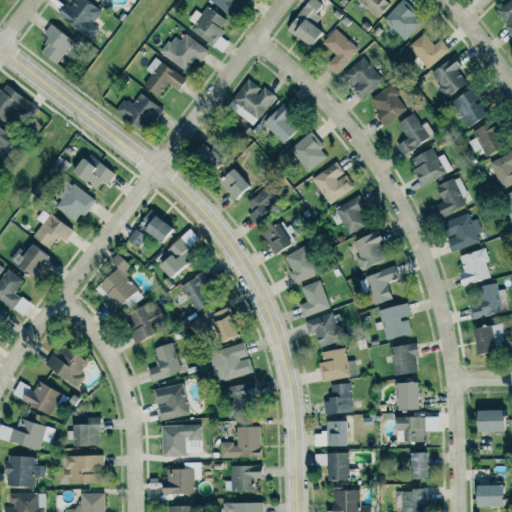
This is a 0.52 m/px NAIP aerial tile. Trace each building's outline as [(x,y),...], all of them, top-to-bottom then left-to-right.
[(73,0),(68,7),(63,4),(55,15),(89,39),(97,28),(90,24),(100,10),(86,0),(73,0)] [(210,0),(231,17),(245,0),(210,0)] [(307,0),(285,29),(309,47),(321,32),(313,26),(320,16),(316,13),(322,5),(316,0),(307,0)] [(385,0),(357,0),(377,18),(390,4),(385,0)] [(423,20),(402,0),(400,0),(383,19),(404,40),(423,20)] [(511,36),(511,35),(511,0),(508,0),(494,9),(511,36)] [(188,31),(213,45),(227,19),(205,7),(202,13),(194,9),(189,20),(193,22),(188,31)] [(47,38),(38,54),(56,64),(71,38),(47,24),(41,35),(47,38)] [(326,64),(336,73),(358,49),(335,28),(321,43),(335,55),(326,64)] [(208,51),(185,33),(179,40),(172,35),(159,52),(185,72),(194,61),(198,64),(208,51)] [(440,39),(432,45),(424,33),(408,45),(425,68),(449,51),(440,39)] [(167,83),(176,90),(185,80),(155,56),(145,69),(150,74),(142,85),(157,96),(167,83)] [(353,87),(354,86),(365,97),(384,79),(362,56),(342,75),(353,87)] [(429,72),(439,86),(436,87),(444,99),(465,84),(457,72),(461,69),(452,56),(429,72)] [(275,95),(264,87),(262,90),(247,79),(227,105),(253,125),(275,95)] [(37,105),(1,85),(0,86),(0,116),(14,125),(16,120),(25,125),(37,105)] [(406,110),(390,85),(368,99),(384,124),(406,110)] [(486,114),(470,88),(450,101),(466,127),(486,114)] [(114,111),(143,132),(160,108),(140,93),(131,104),(123,98),(114,111)] [(282,143),(296,130),(283,116),(289,111),(283,104),(263,122),(282,143)] [(397,123),(407,138),(396,144),(403,155),(429,138),(413,112),(397,123)] [(472,130),(475,138),(469,140),(477,157),(503,146),(492,121),(472,130)] [(0,146),(8,133),(0,128),(0,146)] [(323,146),(311,131),(289,149),(308,171),(326,156),(320,149),(323,146)] [(219,159),(201,142),(190,153),(209,170),(219,159)] [(443,153),(436,157),(431,147),(407,160),(421,186),(452,169),(443,153)] [(511,151),(489,161),(500,189),(511,183),(511,151)] [(98,191),(112,172),(97,162),(93,168),(80,159),(70,172),(98,191)] [(311,178),(328,204),(354,187),(345,173),(344,173),(336,161),(311,178)] [(217,181),(234,200),(249,186),(232,168),(217,181)] [(461,194),(466,192),(458,175),(435,186),(442,202),(430,207),(436,219),(466,206),(461,194)] [(78,222),(93,198),(64,180),(55,195),(60,198),(54,208),(78,222)] [(252,223),(278,209),(266,189),(245,201),(251,212),(247,214),(252,223)] [(511,221),(511,220),(511,189),(503,192),(511,221)] [(343,222),(347,233),(364,227),(358,211),(363,209),(359,198),(329,209),(335,225),(343,222)] [(34,218),(41,223),(31,236),(46,248),(54,236),(62,242),(71,231),(42,209),(34,218)] [(127,241),(137,248),(146,233),(162,244),(173,227),(146,210),(127,241)] [(451,251),(479,243),(476,233),(483,231),(478,218),(470,220),(468,213),(440,222),(445,238),(447,238),(451,251)] [(274,255),(296,241),(282,219),(260,233),(274,255)] [(359,257),(356,258),(361,270),(388,258),(375,231),(352,241),(359,257)] [(157,265),(168,278),(188,262),(182,254),(189,248),(179,238),(166,249),(170,254),(157,265)] [(30,278),(46,257),(30,244),(13,266),(30,278)] [(317,272),(303,246),(283,256),(290,270),(287,272),(294,285),(317,272)] [(490,278),(486,262),(489,261),(485,248),(459,255),(464,272),(458,274),(461,286),(490,278)] [(113,311),(124,302),(129,307),(142,296),(123,273),(129,268),(118,253),(109,260),(116,269),(97,284),(106,294),(102,298),(113,311)] [(30,304),(14,292),(23,280),(7,268),(0,277),(0,300),(22,316),(30,304)] [(209,304),(198,277),(182,284),(193,310),(209,304)] [(298,304),(301,317),(328,310),(321,281),(301,286),(306,303),(298,304)] [(477,287),(480,302),(468,304),(471,319),(502,312),(501,305),(508,304),(504,289),(497,290),(496,283),(477,287)] [(121,317),(135,342),(167,325),(154,300),(121,317)] [(385,339),(411,333),(407,317),(410,317),(407,303),(378,310),(382,325),(385,339)] [(236,336),(225,306),(208,312),(218,342),(236,336)] [(315,332),(318,347),(340,342),(333,313),(304,320),(307,334),(315,332)] [(471,328),(476,356),(511,350),(511,340),(504,342),(501,324),(471,328)] [(150,380),(180,373),(172,342),(153,347),(157,366),(147,368),(150,380)] [(215,382),(251,374),(243,343),(208,351),(215,382)] [(414,343),(389,346),(392,375),(417,372),(414,343)] [(321,351),(322,361),(318,362),(321,381),(356,375),(354,360),(346,361),(345,348),(321,351)] [(76,387),(83,375),(79,373),(86,362),(66,349),(60,359),(50,353),(42,366),(76,387)] [(60,393),(36,382),(33,389),(18,381),(11,396),(50,414),(60,393)] [(323,413),(351,412),(350,383),(330,384),(331,399),(323,399),(323,413)] [(396,411),(417,410),(416,383),(395,383),(396,411)] [(154,387),(157,419),(187,416),(184,384),(154,387)] [(253,384),(227,386),(227,413),(243,413),(242,402),(253,402),(253,384)] [(501,410),(474,411),(474,432),(501,432),(501,410)] [(71,447),(99,446),(98,416),(84,417),(84,424),(71,425),(71,447)] [(426,431),(438,431),(437,416),(392,418),(393,433),(401,432),(401,443),(426,442),(426,431)] [(344,421),(325,421),(326,447),(345,446),(344,421)] [(202,454),(201,424),(161,425),(161,455),(202,454)] [(259,457),(259,427),(235,427),(236,442),(219,442),(220,458),(259,457)] [(347,481),(346,453),(313,454),(313,466),(325,465),(325,481),(347,481)] [(408,453),(408,479),(425,479),(425,453),(408,453)] [(63,455),(63,469),(69,469),(69,482),(100,483),(101,456),(63,455)] [(34,487),(35,456),(5,456),(5,486),(34,487)] [(200,462),(183,462),(183,469),(167,469),(166,481),(160,481),(160,494),(194,494),(194,479),(200,480),(200,462)] [(230,466),(231,491),(254,490),(254,478),(261,478),(261,465),(230,466)] [(500,484),(474,484),(473,505),(500,506),(500,484)] [(400,511),(417,511),(425,511),(424,489),(395,491),(395,508),(400,507),(400,511)] [(3,506),(3,511),(43,511),(43,507),(37,508),(37,492),(8,493),(8,506),(3,506)] [(101,511),(101,493),(79,493),(80,507),(63,508),(63,511),(101,511)] [(261,511),(262,502),(222,501),(222,511),(261,511)]
